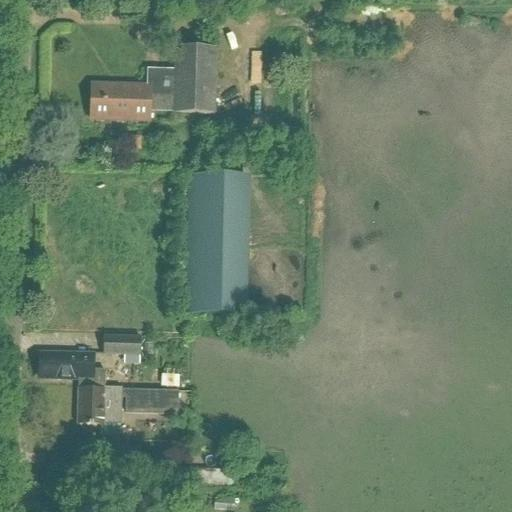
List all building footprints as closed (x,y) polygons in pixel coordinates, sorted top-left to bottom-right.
[(149,113),(173,113),(173,116),(214,117),(216,51),(174,49),(174,75),(149,74),(148,89),(91,87),(90,123),(149,125),(149,113)] [(239,316),(240,176),(184,175),(183,316),(239,316)] [(139,357),(139,338),(102,338),(102,357),(139,357)] [(38,358),(38,380),(77,381),(77,389),(105,390),(105,374),(93,374),(94,359),(38,358)] [(77,391),(76,427),(104,428),(122,428),(123,400),(125,400),(125,416),(178,418),(178,394),(123,392),(123,391),(105,390),(105,391),(87,390),(77,390),(77,391)] [(251,472),(252,459),(230,458),(229,472),(251,472)]
